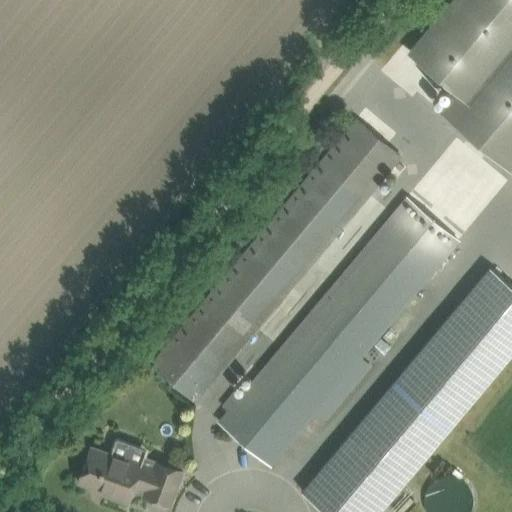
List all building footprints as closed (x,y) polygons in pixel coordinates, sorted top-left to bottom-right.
[(511,0),(450,0),(406,53),(454,92),(438,111),(511,172),(511,0)] [(401,154),(357,118),(152,363),(196,400),(367,196),(401,154)] [(220,421),(271,463),(459,239),(408,196),(220,421)] [(328,511),(378,511),(511,352),(511,285),(490,267),(303,490),(328,511)] [(141,467),(142,464),(92,446),(79,481),(106,491),(105,493),(128,502),(135,484),(146,488),(144,494),(171,504),(183,470),(156,460),(152,472),(141,467)] [(425,486),(433,511),(474,511),(475,511),(463,473),(425,486)]
